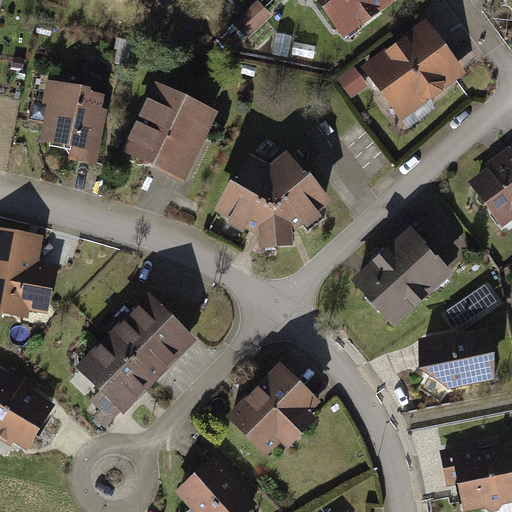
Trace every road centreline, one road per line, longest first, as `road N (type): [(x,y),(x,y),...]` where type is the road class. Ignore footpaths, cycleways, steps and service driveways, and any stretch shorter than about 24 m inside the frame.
road 1 (residential): [(282,302),(346,228),(511,75)]
road 2 (residential): [(0,193),(201,244),(273,294)]
road 3 (residential): [(282,302),(322,339),(386,427),(405,511)]
road 4 (residential): [(124,462),(273,294)]
